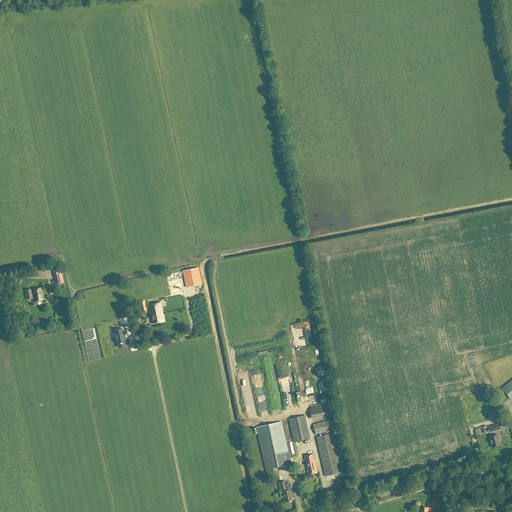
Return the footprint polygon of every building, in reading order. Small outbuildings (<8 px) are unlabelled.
[(201,285),(198,268),(183,271),(186,288),(201,285)] [(25,290),(27,300),(33,299),(34,302),(43,300),(41,287),(25,290)] [(153,324),(164,322),(160,303),(149,305),(153,324)] [(123,343),(126,342),(125,338),(126,338),(126,337),(125,337),(125,335),(125,334),(124,334),(123,330),(115,331),(118,344),(121,344),(123,344),(123,343)] [(491,380),(511,375),(511,358),(488,363),(491,380)] [(310,409),(312,420),(333,415),(331,404),(310,409)] [(294,443),(310,439),(305,416),(288,419),(294,443)] [(335,420),(313,424),(316,436),(337,431),(335,421),(335,420)] [(277,472),(276,467),(282,466),(291,464),(288,453),(281,422),(257,428),(263,457),(266,470),(267,474),(277,472)] [(486,426),(482,427),(484,434),(488,433),(500,429),(499,424),(487,427),(486,426)] [(342,473),(342,471),(339,460),(333,434),(316,438),(325,477),(342,473)] [(501,446),(498,435),(489,437),(492,448),(501,446)] [(304,456),(305,461),(308,475),(317,473),(313,454),(304,456)] [(279,483),(280,489),(281,492),(283,492),(285,503),(293,501),(290,490),(287,491),(284,482),(279,483)]
